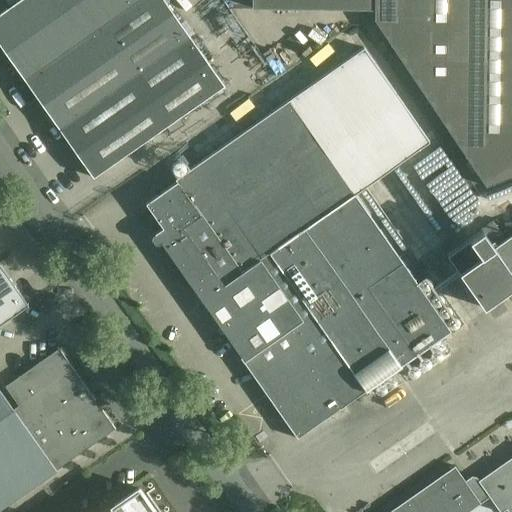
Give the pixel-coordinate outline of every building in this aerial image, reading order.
[(0,44),(93,177),(224,86),(163,0),(17,0),(0,12),(0,44)] [(250,0),(251,7),(358,9),(358,0),(250,0)] [(511,0),(358,0),(358,9),(374,9),(374,19),(485,186),(511,176),(511,0)] [(323,52),(329,60),(355,42),(349,34),(323,52)] [(177,182),(146,203),(163,228),(152,236),(151,239),(155,244),(158,245),(161,243),(297,437),(341,407),(323,381),(338,372),(331,361),(339,355),(364,391),(449,331),(353,195),(429,142),(362,47),(175,179),(177,182)] [(435,222),(467,201),(449,175),(417,196),(435,222)] [(447,254),(483,305),(511,284),(511,235),(506,240),(492,219),(480,228),(481,230),(447,254)] [(0,324),(28,305),(0,264),(0,324)] [(0,510),(115,430),(59,347),(4,385),(18,405),(12,409),(0,391),(0,510)] [(467,511),(480,503),(489,496),(500,511),(501,511),(506,509),(507,511),(511,511),(511,456),(478,480),(476,477),(472,476),(465,481),(454,466),(388,511),(467,511)] [(156,511),(139,487),(113,506),(117,511),(116,511),(156,511)]
